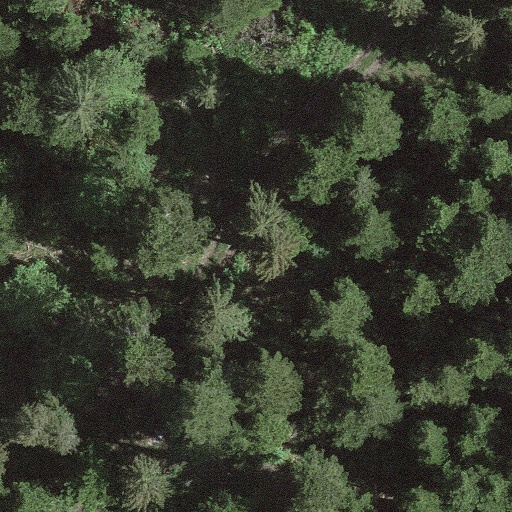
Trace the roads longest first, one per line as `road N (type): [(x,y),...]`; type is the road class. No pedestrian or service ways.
road 1 (track): [(90,511),(193,331),(282,150),(427,0)]
road 2 (track): [(330,99),(419,73),(511,77)]
